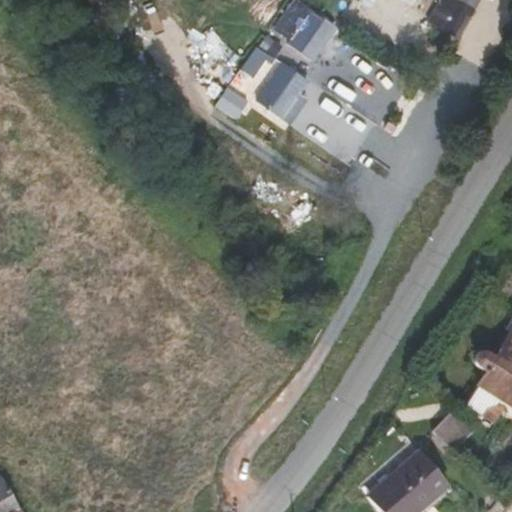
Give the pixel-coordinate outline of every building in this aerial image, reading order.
[(438,0),(417,0),(443,17),(450,7),(438,0)] [(275,30),(310,50),(326,22),(291,2),(275,30)] [(454,8),(446,21),(461,29),(468,16),(454,8)] [(259,56),(235,89),(281,121),(310,80),(283,61),(278,69),(259,56)] [(511,275),(507,284),(499,296),(511,304),(511,275)] [(511,332),(497,357),(496,356),(486,351),(484,350),(481,351),(478,353),(477,355),(476,357),(475,360),(475,362),(476,365),(478,367),(480,368),(483,371),(487,373),(478,386),(465,406),(470,410),(471,409),(480,415),(486,408),(495,405),(499,399),(511,407),(511,332)] [(429,378),(434,371),(425,364),(420,370),(429,378)] [(474,429),(453,409),(431,432),(443,445),(451,453),(474,429)] [(447,484),(419,451),(365,497),(378,511),(417,511),(422,509),(420,506),(447,484)] [(21,511),(19,508),(0,476),(0,475),(0,511),(21,511)]
